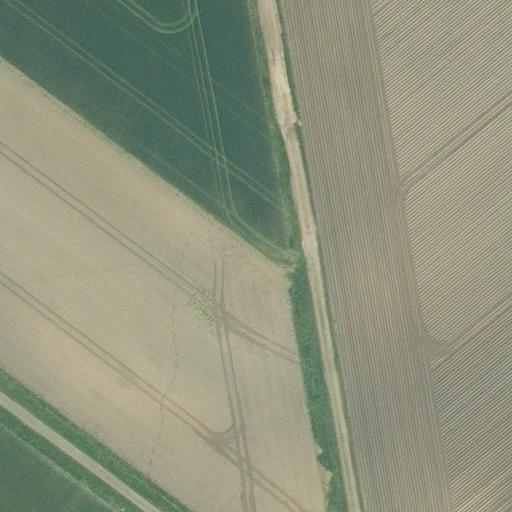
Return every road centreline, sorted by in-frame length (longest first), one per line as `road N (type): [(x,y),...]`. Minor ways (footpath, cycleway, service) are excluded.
road 1 (track): [(351,511),(266,0)]
road 2 (unclassified): [(150,511),(0,398)]
